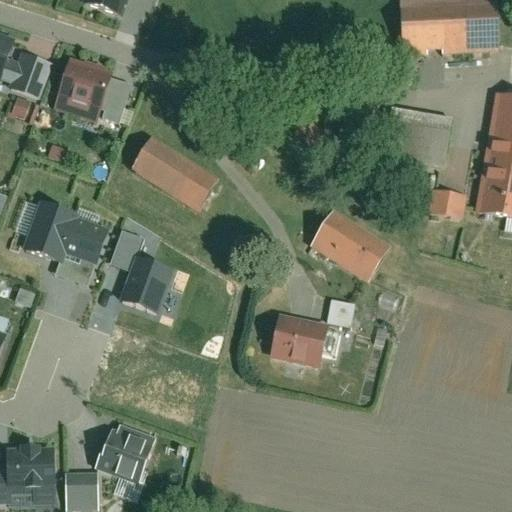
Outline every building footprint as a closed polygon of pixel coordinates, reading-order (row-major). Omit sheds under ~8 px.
[(86,0),(80,19),(117,32),(128,0),(145,0),(146,0),(86,0)] [(399,0),(402,60),(495,57),(493,0),(399,0)] [(0,38),(0,88),(12,92),(9,102),(38,111),(52,69),(21,59),(18,71),(7,68),(14,44),(0,38)] [(70,60),(51,117),(94,131),(96,125),(112,130),(125,90),(111,85),(114,75),(70,60)] [(511,101),(496,99),(477,221),(511,226),(511,101)] [(392,114),(381,166),(441,179),(452,127),(392,114)] [(150,147),(129,180),(196,223),(217,190),(150,147)] [(0,232),(10,198),(0,194),(0,232)] [(431,194),(425,222),(461,231),(467,203),(431,194)] [(38,211),(23,259),(60,270),(56,283),(87,293),(106,232),(38,211)] [(332,218),(308,257),(367,293),(391,254),(332,218)] [(20,305),(35,310),(40,297),(25,292),(20,305)] [(332,326),(356,330),(360,307),(336,303),(332,326)] [(0,360),(13,324),(0,319),(0,360)] [(278,321),(269,364),(322,374),(330,331),(278,321)] [(157,443),(117,430),(100,479),(140,492),(157,443)] [(0,468),(0,511),(10,511),(9,511),(55,511),(53,451),(4,453),(5,468),(0,468)] [(64,477),(64,511),(98,511),(98,476),(64,477)]
